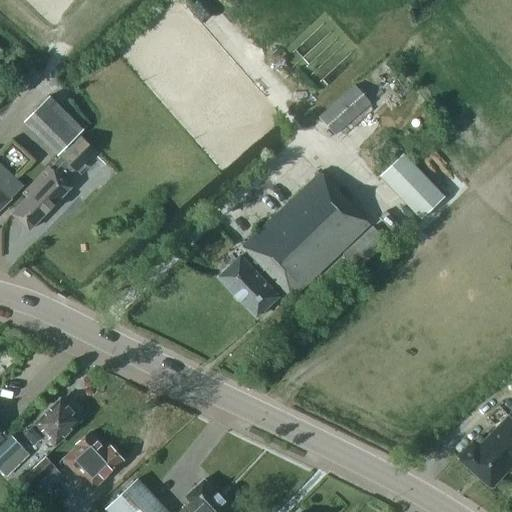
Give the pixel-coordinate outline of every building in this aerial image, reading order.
[(31,70),(15,89),(24,97),(40,78),(31,70)] [(318,118),(335,136),(369,103),(353,85),(318,118)] [(70,187),(63,181),(74,170),(75,171),(95,151),(79,136),(23,193),(27,197),(11,213),(28,230),(70,187)] [(397,194),(420,172),(403,155),(380,178),(397,194)] [(0,208),(12,197),(23,186),(0,164),(0,208)] [(217,277),(256,317),(278,296),(258,275),(264,269),(292,298),(370,224),(320,172),(242,246),(245,250),(217,277)] [(343,254),(357,269),(387,243),(373,227),(343,254)] [(34,443),(43,433),(54,444),(79,420),(59,400),(25,434),(34,443)] [(511,418),(508,415),(483,440),(480,436),(473,442),(472,441),(456,458),(490,488),(510,466),(511,467),(511,418)] [(91,489),(122,460),(109,447),(105,450),(89,433),(76,445),(77,445),(62,459),(91,489)] [(0,443),(0,465),(21,445),(10,434),(0,443)] [(46,457),(21,479),(37,497),(40,494),(41,495),(46,490),(47,491),(63,476),(46,457)] [(105,509),(107,511),(233,511),(203,479),(185,497),(190,502),(179,511),(167,511),(137,479),(105,509)]
